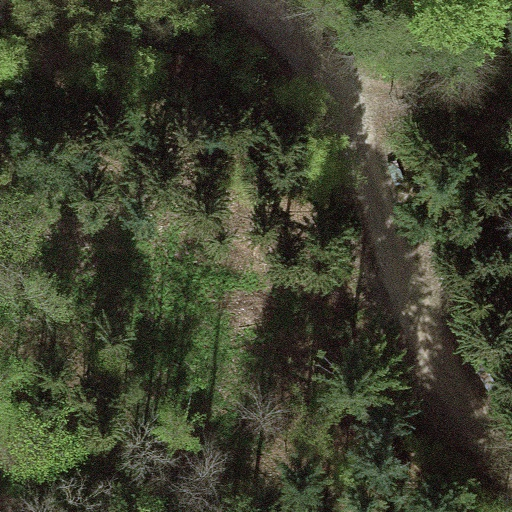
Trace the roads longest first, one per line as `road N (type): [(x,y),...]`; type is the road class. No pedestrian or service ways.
road 1 (track): [(249,0),(284,24),(337,95),(412,307),(464,425),(511,478)]
road 2 (track): [(337,95),(399,88),(511,121)]
